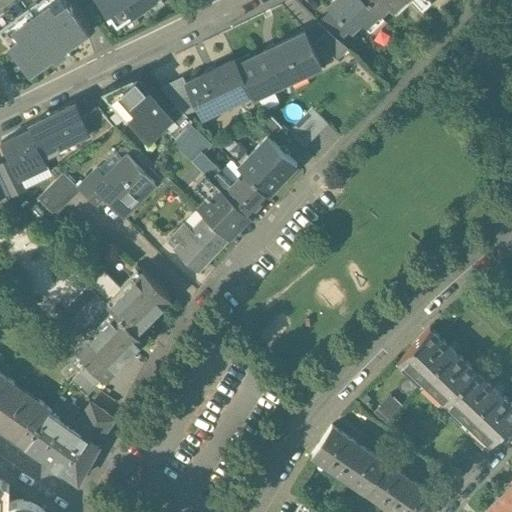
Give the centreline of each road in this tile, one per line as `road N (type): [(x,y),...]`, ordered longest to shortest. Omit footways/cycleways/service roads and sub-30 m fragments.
road 1 (residential): [(74,490),(171,331),(484,0)]
road 2 (residential): [(254,511),(306,425),(401,320),(511,228)]
road 3 (residential): [(0,119),(240,0)]
